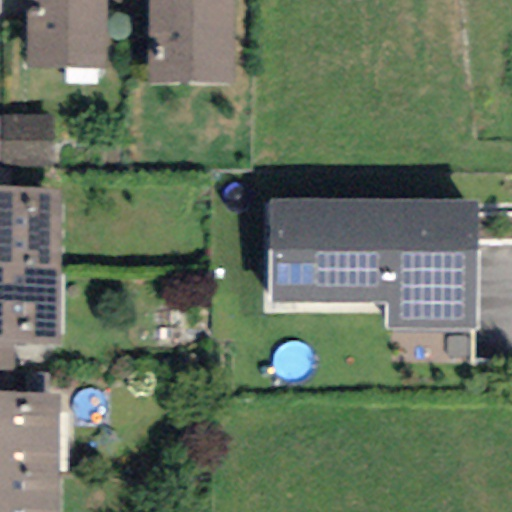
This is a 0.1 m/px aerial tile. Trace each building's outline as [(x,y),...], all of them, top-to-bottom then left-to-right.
[(105,0),(25,0),(26,68),(106,68),(105,0)] [(233,0),(147,0),(148,83),(234,83),(233,0)] [(51,117),(0,116),(0,169),(51,170),(51,117)] [(60,188),(0,188),(0,268),(59,268),(60,188)] [(477,200),(268,199),(267,303),(385,304),(385,329),(476,330),(477,200)] [(59,340),(59,268),(0,268),(0,393),(12,394),(11,340),(59,340)] [(12,394),(0,393),(0,477),(58,477),(58,394),(12,394)] [(0,511),(57,511),(58,477),(0,477),(0,511)]
